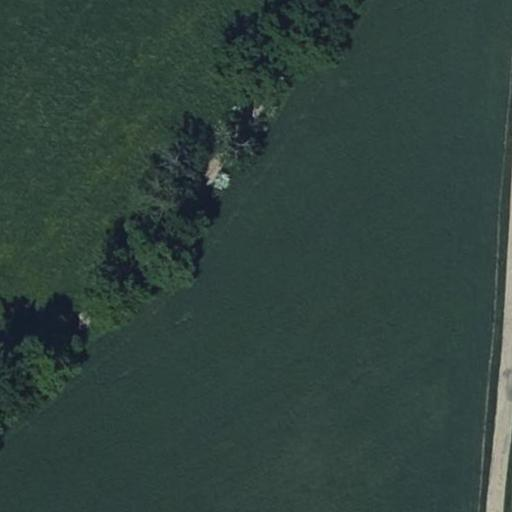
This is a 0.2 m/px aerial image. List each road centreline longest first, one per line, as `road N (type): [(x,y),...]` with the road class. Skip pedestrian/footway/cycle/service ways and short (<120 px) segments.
road 1 (track): [(0,381),(122,282),(203,193),(269,71),(321,0)]
road 2 (track): [(482,511),(511,197)]
